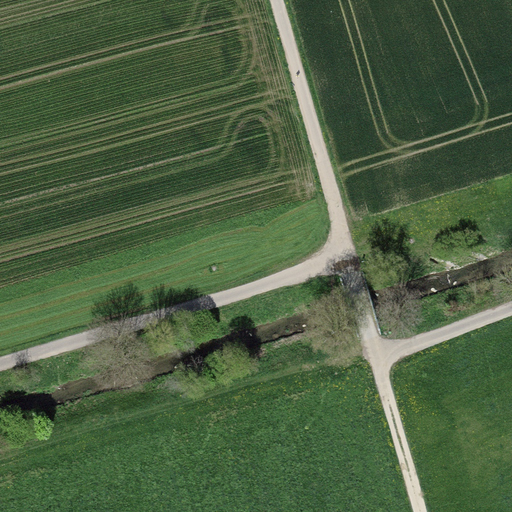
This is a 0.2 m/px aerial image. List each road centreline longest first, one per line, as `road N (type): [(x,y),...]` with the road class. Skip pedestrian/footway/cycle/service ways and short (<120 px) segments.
road 1 (track): [(343,261),(0,362)]
road 2 (track): [(275,0),(343,261)]
road 3 (track): [(423,511),(378,357)]
road 4 (track): [(511,307),(378,357)]
